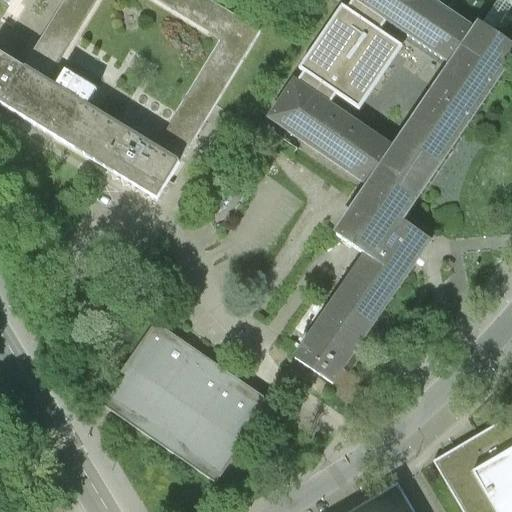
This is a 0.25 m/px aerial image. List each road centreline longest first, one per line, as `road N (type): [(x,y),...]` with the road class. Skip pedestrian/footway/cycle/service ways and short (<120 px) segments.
road 1 (residential): [(281,511),(374,451),(511,321)]
road 2 (secondary): [(107,511),(0,332)]
